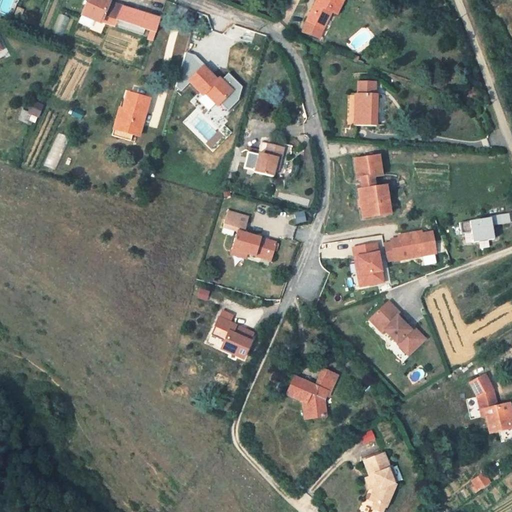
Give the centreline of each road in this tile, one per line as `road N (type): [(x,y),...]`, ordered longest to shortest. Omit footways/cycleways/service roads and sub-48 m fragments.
road 1 (residential): [(293,294),(324,173),(300,63),(283,39),(193,0)]
road 2 (track): [(293,294),(234,430),(239,448),(300,511)]
road 3 (unclassified): [(511,143),(457,0)]
